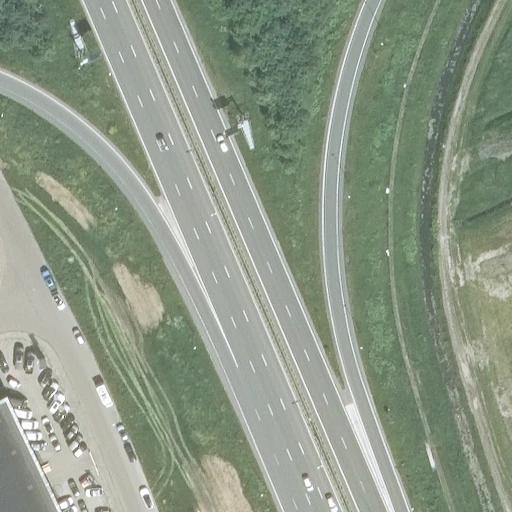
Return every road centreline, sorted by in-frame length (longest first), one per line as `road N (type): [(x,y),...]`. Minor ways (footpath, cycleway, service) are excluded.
road 1 (trunk): [(373,511),(155,0)]
road 2 (unknown): [(510,0),(476,70),(446,180),(447,256),(463,349),(511,511)]
road 3 (trunk): [(393,511),(340,339),(330,244),(343,101),(378,0)]
road 4 (trunk): [(102,0),(256,365)]
road 5 (trunk): [(0,84),(64,119),(124,179),(256,365)]
road 6 (unclassified): [(137,511),(100,416),(41,303)]
road 7 (trunk): [(256,365),(318,511)]
